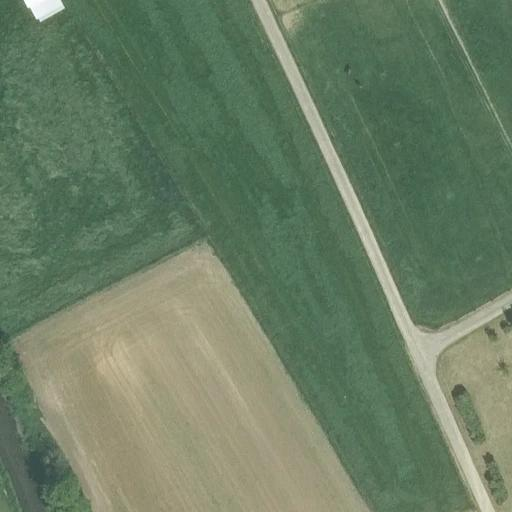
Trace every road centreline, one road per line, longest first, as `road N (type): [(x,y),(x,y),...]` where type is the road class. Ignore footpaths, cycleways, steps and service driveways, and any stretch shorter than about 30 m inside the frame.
road 1 (unclassified): [(424,359),(262,0)]
road 2 (unclassified): [(489,511),(424,359)]
